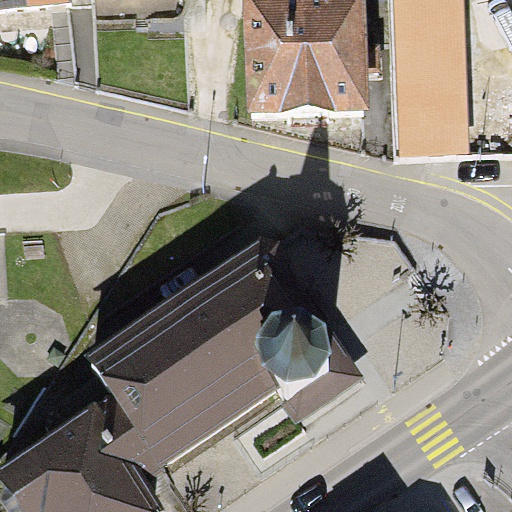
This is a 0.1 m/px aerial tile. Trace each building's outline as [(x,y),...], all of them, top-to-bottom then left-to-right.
[(0,0),(0,29),(209,24),(208,0),(0,0)] [(360,0),(249,0),(251,104),(362,102),(360,0)] [(458,0),(397,0),(403,152),(464,149),(458,0)] [(91,380),(155,478),(340,357),(276,259),(91,380)] [(159,511),(103,428),(9,490),(24,511),(159,511)]
